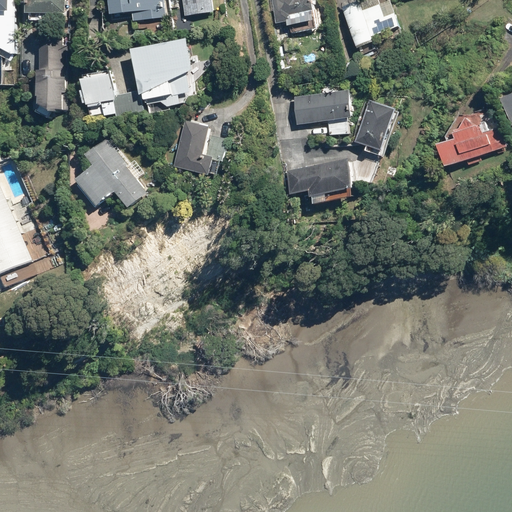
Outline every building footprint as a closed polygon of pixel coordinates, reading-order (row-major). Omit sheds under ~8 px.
[(0,0),(0,46),(20,57),(21,39),(19,39),(21,12),(18,12),(18,0),(0,0)] [(70,15),(70,0),(32,0),(33,15),(70,15)] [(113,0),(116,16),(136,13),(137,22),(171,18),(168,0),(113,0)] [(186,0),(189,16),(219,12),(217,0),(186,0)] [(318,0),(275,0),(281,24),(296,21),(297,25),(321,20),(320,12),(321,11),(318,0)] [(393,0),(369,10),(366,1),(348,8),(365,49),(383,42),(381,38),(406,28),(395,0),(393,0)] [(469,0),(467,0),(462,7),(472,15),(478,7),(469,0)] [(70,32),(44,33),(44,113),(71,113),(70,32)] [(200,71),(193,39),(139,50),(152,111),(185,104),(183,95),(195,93),(192,75),(200,71)] [(303,49),(301,39),(285,41),(287,51),(303,49)] [(88,75),(91,90),(89,90),(92,105),(94,104),(97,118),(125,112),(116,69),(88,75)] [(359,118),(356,90),(298,98),(302,126),(359,118)] [(360,142),(392,152),(406,109),(373,99),(360,142)] [(484,156),(511,147),(498,108),(482,114),(485,124),(444,138),(454,167),(470,161),(472,165),(485,161),(484,156)] [(233,140),(214,135),(216,127),(189,120),(178,167),(216,176),(217,175),(223,177),(233,140)] [(132,163),(112,139),(92,155),(101,166),(84,180),(104,205),(120,192),(134,208),(152,193),(129,165),(132,163)] [(362,189),(356,158),(291,172),(296,195),(316,191),(317,198),(362,189)] [(3,185),(0,185),(0,267),(4,276),(37,261),(3,185)]
